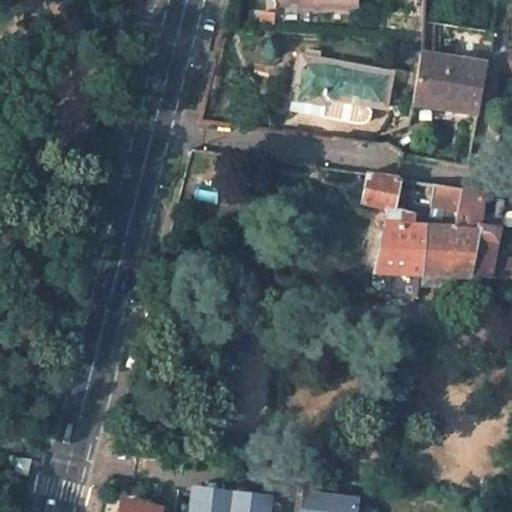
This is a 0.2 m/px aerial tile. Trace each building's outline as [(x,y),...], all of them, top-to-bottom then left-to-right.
[(511,0),(498,0),(493,45),(505,47),(509,10),(511,10),(511,0)] [(420,20),(419,50),(444,54),(446,32),(457,32),(457,25),(420,20)] [(489,65),(509,67),(511,67),(511,47),(505,47),(493,45),(489,62),(489,65)] [(489,62),(444,54),(419,50),(411,98),(479,113),(489,65),(489,62)] [(388,75),(300,55),(290,99),(322,106),(325,93),(333,94),(332,99),(355,105),(356,102),(381,107),(388,75)] [(369,126),(372,112),(328,103),(325,117),(369,126)] [(431,206),(434,182),(392,176),(367,172),(363,204),(390,209),(381,272),(406,273),(404,294),(419,295),(422,274),(429,219),(421,218),(421,211),(414,210),(415,204),(431,206)] [(462,186),(434,182),(431,206),(444,208),(442,221),(429,219),(422,274),(472,276),(479,228),(457,224),(462,186)] [(484,189),(462,186),(457,224),(479,228),(472,276),(511,277),(511,259),(498,257),(506,201),(483,197),(484,189)] [(30,461),(18,458),(15,470),(27,473),(30,461)] [(301,495),(300,511),(359,511),(360,499),(301,495)] [(161,511),(123,500),(120,511),(161,511)]
